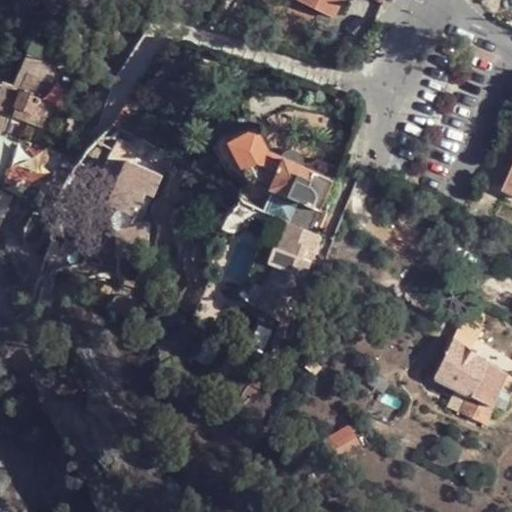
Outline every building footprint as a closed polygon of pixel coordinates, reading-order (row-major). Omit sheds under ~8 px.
[(341,0),(300,0),(333,16),(341,0)] [(39,23),(27,49),(52,60),(65,36),(48,28),(39,23)] [(100,34),(87,31),(85,41),(97,44),(100,34)] [(97,44),(85,41),(82,49),(95,52),(97,44)] [(95,52),(82,49),(80,58),(93,61),(95,52)] [(93,61),(80,58),(77,70),(84,72),(89,73),(93,61)] [(27,70),(20,85),(40,92),(38,98),(46,101),(56,85),(27,70)] [(20,85),(12,82),(11,85),(0,82),(0,81),(0,106),(8,111),(20,85)] [(40,92),(20,85),(8,111),(29,120),(38,98),(40,92)] [(46,101),(38,98),(29,120),(27,123),(41,129),(53,103),(46,101)] [(78,105),(70,102),(67,111),(69,112),(74,114),(78,105)] [(0,178),(3,179),(27,123),(29,120),(8,111),(0,128),(0,178)] [(261,177),(249,202),(257,207),(289,222),(311,232),(319,211),(268,186),(280,155),(270,153),(257,129),(227,145),(245,170),(261,177)] [(73,144),(59,138),(53,147),(63,156),(73,144)] [(283,150),(280,155),(301,166),(302,164),(302,158),(301,152),(298,150),(295,148),(289,148),(283,150)] [(113,155),(93,197),(105,200),(124,158),(113,155)] [(268,186),(319,211),(332,181),(301,166),(280,155),(268,186)] [(134,186),(142,165),(124,158),(105,200),(131,213),(140,190),(134,186)] [(511,162),(499,193),(511,198),(511,162)] [(161,171),(142,165),(134,186),(140,190),(152,193),(161,171)] [(308,245),(315,234),(311,232),(289,222),(283,234),(308,245)] [(293,307),(295,303),(311,260),(303,255),(308,245),(283,234),(282,234),(276,248),(285,252),(266,295),(293,307)] [(488,408),(480,426),(491,431),(511,391),(511,369),(450,338),(430,378),(466,398),(488,408)] [(458,415),(480,426),(488,408),(466,398),(458,415)]
